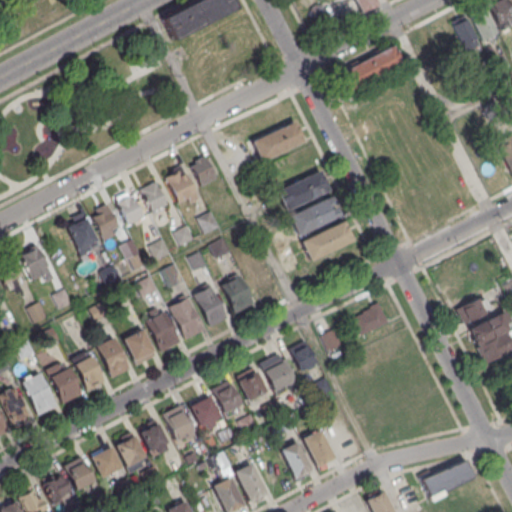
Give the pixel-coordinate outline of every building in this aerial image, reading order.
[(171,37),(160,16),(192,0),(228,0),(231,6),(171,37)] [(359,12),(353,0),(374,0),(376,3),(359,12)] [(495,23),(484,1),(486,0),(503,0),(511,14),(495,23)] [(480,38),(467,14),(481,7),(494,31),(480,38)] [(448,22),(461,15),(473,37),(459,44),(448,22)] [(398,62),(390,46),(333,74),(341,90),(398,62)] [(484,120),(477,108),(490,101),(497,114),(484,120)] [(258,159),(249,140),(292,120),(301,139),(258,159)] [(511,174),(510,176),(495,144),(511,136),(511,174)] [(199,184),(187,162),(202,154),(214,177),(199,184)] [(176,201),(164,175),(180,167),(193,192),(176,201)] [(284,209),(275,190),(318,170),(327,189),(284,209)] [(150,210),(138,188),(153,181),(165,203),(150,210)] [(126,224),(114,202),(129,194),(141,216),(126,224)] [(296,234),(287,215),(330,195),(339,214),(296,234)] [(100,237),(88,211),(105,203),(117,228),(100,237)] [(201,232),(194,218),(208,211),(215,225),(201,232)] [(78,253),(64,227),(82,218),(95,244),(78,253)] [(308,259),(299,240),(342,220),(351,239),(308,259)] [(177,244),(170,232),(184,225),(190,237),(177,244)] [(213,257),(206,244),(220,237),(226,250),(213,257)] [(146,245),(152,262),(167,256),(161,239),(146,245)] [(29,277),(16,252),(33,244),(45,269),(29,277)] [(191,269),(185,257),(197,251),(203,263),(191,269)] [(3,289),(0,282),(0,258),(7,255),(20,280),(3,289)] [(158,270),(172,263),(180,279),(166,287),(158,270)] [(257,295),(246,274),(264,264),(275,285),(257,295)] [(104,284),(97,271),(111,265),(117,277),(104,284)] [(232,312),(218,284),(236,275),(250,302),(232,312)] [(511,288),(503,293),(499,285),(511,279),(511,281),(511,288)] [(143,294),(151,290),(147,282),(139,285),(143,294)] [(207,325),(191,294),(209,285),(224,317),(207,325)] [(56,309),(50,296),(63,289),(69,302),(56,309)] [(461,322),(453,307),(482,293),(489,308),(461,322)] [(182,338),(166,306),(184,297),(200,328),(182,338)] [(32,322),(24,308),(36,302),(44,315),(32,322)] [(91,320),(85,308),(98,302),(104,314),(91,320)] [(359,333),(351,316),(377,304),(385,321),(359,333)] [(158,351),(142,320),(161,310),(177,342),(158,351)] [(474,344),(466,328),(500,311),(508,327),(474,344)] [(55,338),(49,326),(37,332),(43,344),(55,338)] [(119,338),(133,363),(151,353),(138,328),(119,338)] [(326,350),(318,335),(331,328),(339,343),(326,350)] [(474,346),(482,362),(511,348),(503,332),(474,346)] [(108,377),(92,345),(110,336),(126,368),(108,377)] [(297,371),(284,348),(302,338),(315,361),(297,371)] [(18,359),(12,346),(25,340),(31,352),(18,359)] [(84,389),(68,357),(86,349),(101,380),(84,389)] [(270,389),(256,363),(275,353),(288,378),(270,389)] [(60,402),(44,370),(62,361),(78,393),(60,402)] [(232,378),(250,368),(262,390),(244,400),(232,378)] [(35,413),(19,381),(37,372),(53,404),(35,413)] [(316,394),(311,383),(322,378),(327,388),(316,394)] [(220,412),(208,389),(226,379),(238,402),(220,412)] [(29,418),(11,386),(0,392),(0,405),(12,428),(29,418)] [(196,426),(186,406),(206,395),(216,415),(196,426)] [(266,418),(259,405),(272,399),(278,411),(266,418)] [(173,439),(159,414),(179,403),(192,429),(173,439)] [(233,421),(248,413),(254,426),(240,433),(233,421)] [(147,451),(135,428),(153,419),(165,442),(147,451)] [(330,457),(315,430),(299,438),(314,465),(330,457)] [(124,464),(111,441),(129,432),(142,455),(124,464)] [(196,455),(190,445),(199,440),(205,450),(196,455)] [(308,468),(293,441),(278,449),(292,476),(308,468)] [(98,476),(88,456),(108,446),(118,466),(98,476)] [(72,487),(60,464),(78,455),(90,478),(72,487)] [(425,494),(417,479),(461,460),(469,476),(441,491),(439,488),(425,494)] [(231,472),(246,501),(262,493),(247,463),(231,472)] [(138,472),(144,484),(156,477),(150,466),(138,472)] [(39,482),(57,473),(66,491),(48,501),(39,482)] [(239,503),(225,476),(209,484),(224,511),(239,503)] [(114,483),(120,496),(133,490),(127,477),(114,483)] [(28,482),(21,486),(24,492),(16,497),(23,511),(34,511),(42,508),(28,482)] [(146,506),(140,495),(151,489),(157,500),(146,506)] [(369,511),(363,499),(367,497),(365,493),(373,489),(375,493),(380,491),(390,511),(369,511)] [(88,497),(93,506),(106,499),(101,490),(88,497)] [(0,511),(0,506),(13,500),(18,511),(0,511)] [(164,509),(165,511),(186,511),(180,500),(164,509)] [(65,511),(64,509),(76,503),(80,511),(65,511)]
